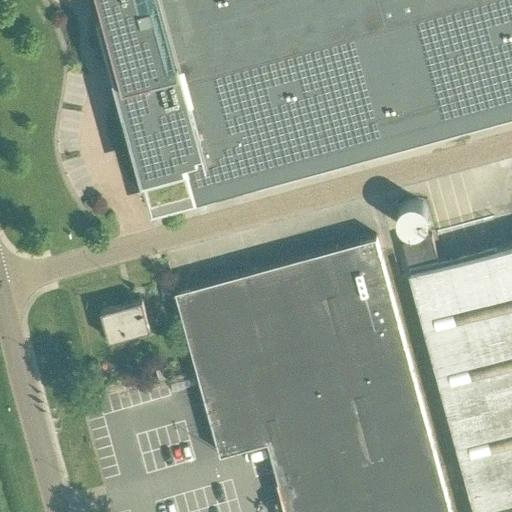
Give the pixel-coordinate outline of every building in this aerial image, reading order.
[(458,126),(458,125),(458,124),(511,109),(511,0),(102,0),(105,9),(98,11),(152,208),(376,146),(377,148),(458,126)] [(430,223),(430,194),(391,194),(391,223),(430,223)] [(403,238),(410,263),(439,254),(433,230),(403,238)] [(452,511),(376,233),(176,287),(221,450),(268,437),(288,511),(452,511)] [(511,511),(511,240),(411,268),(412,273),(477,511),(511,511)] [(126,332),(150,326),(142,296),(101,307),(111,342),(127,337),(126,332)] [(169,375),(166,364),(156,367),(159,378),(169,375)]
